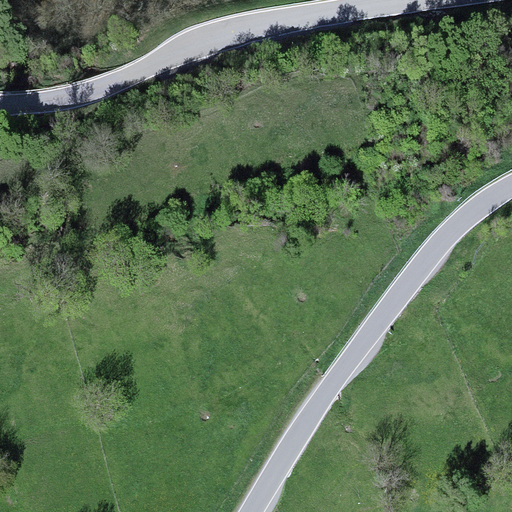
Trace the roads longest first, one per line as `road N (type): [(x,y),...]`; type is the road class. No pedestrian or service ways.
road 1 (tertiary): [(427,0),(200,42),(104,82),(0,103)]
road 2 (tertiary): [(248,511),(347,339),(423,246),(511,186)]
